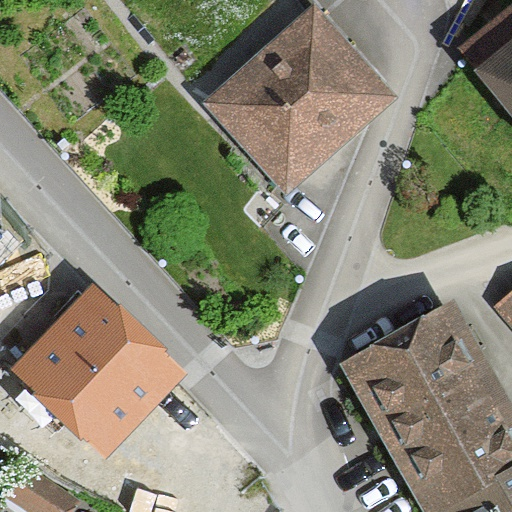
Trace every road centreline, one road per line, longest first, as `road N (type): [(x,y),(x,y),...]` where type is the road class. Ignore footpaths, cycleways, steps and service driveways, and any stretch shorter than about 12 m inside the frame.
road 1 (residential): [(270,433),(408,122),(414,53),(374,0)]
road 2 (residential): [(0,144),(270,433)]
road 3 (track): [(330,306),(511,244)]
